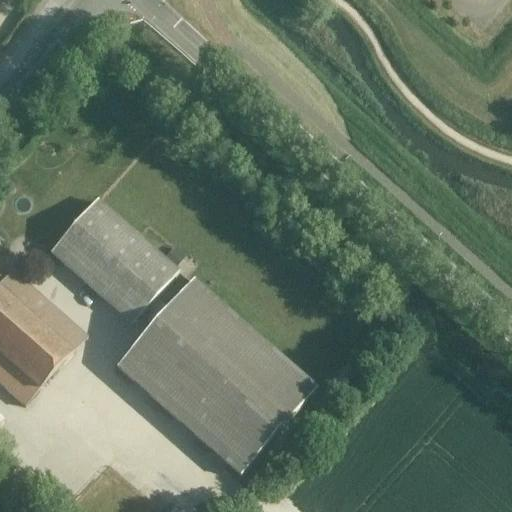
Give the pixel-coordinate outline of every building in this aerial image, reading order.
[(30,145),(21,136),(10,148),(19,157),(30,145)] [(79,208),(72,202),(66,208),(73,214),(79,208)] [(180,277),(98,205),(52,257),(134,329),(180,277)] [(88,342),(30,289),(13,274),(6,283),(0,277),(0,386),(27,410),(88,342)] [(316,396),(192,288),(120,370),(244,479),(316,396)]
